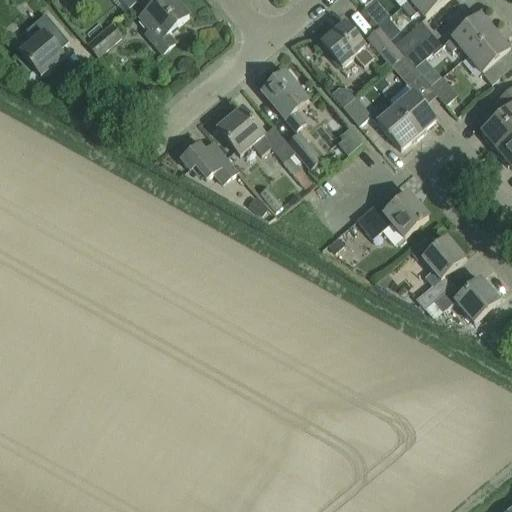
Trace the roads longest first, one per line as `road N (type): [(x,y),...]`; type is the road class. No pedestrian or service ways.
road 1 (residential): [(150,137),(269,43)]
road 2 (residential): [(511,283),(417,168)]
road 3 (residential): [(417,168),(451,140),(511,210)]
